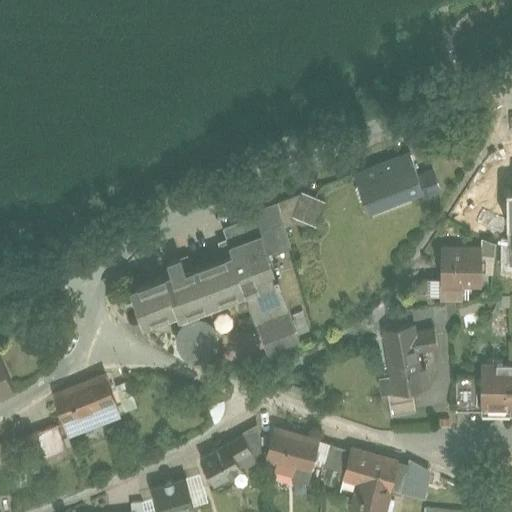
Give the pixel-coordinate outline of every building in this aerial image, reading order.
[(417,147),(362,166),(375,202),(430,183),(417,147)] [(183,304),(254,279),(271,327),(301,316),(277,250),(297,243),(282,198),(260,206),(263,212),(231,223),(238,243),(240,243),(240,245),(192,262),(187,249),(172,254),(177,266),(171,268),(171,267),(140,278),(153,314),(183,304)] [(489,277),(487,239),(446,241),(448,278),(489,277)] [(429,278),(441,279),(444,262),(431,261),(429,278)] [(435,380),(430,343),(447,341),(444,319),(427,321),(426,315),(389,320),(397,385),(435,380)] [(0,374),(11,369),(0,345),(0,374)] [(112,381),(102,354),(49,374),(59,401),(112,381)] [(511,359),(485,359),(485,397),(511,396),(511,359)] [(123,366),(112,370),(121,394),(132,390),(123,366)] [(64,431),(54,404),(17,417),(27,444),(64,431)] [(317,419),(272,408),(263,440),(273,443),(270,454),(306,463),(310,446),(316,424),(317,419)] [(240,414),(197,436),(211,464),(254,442),(240,414)] [(316,424),(310,446),(321,449),(326,427),(316,424)] [(5,425),(0,425),(0,450),(8,449),(5,425)] [(326,427),(321,449),(340,454),(346,432),(326,427)] [(347,428),(346,432),(340,454),(339,461),(352,464),(344,496),(379,504),(388,469),(394,443),(395,440),(347,428)] [(394,443),(388,469),(394,472),(410,443),(402,439),(398,446),(394,443)] [(21,453),(8,456),(10,469),(24,467),(21,453)] [(185,462),(193,490),(208,486),(200,458),(185,462)] [(152,472),(154,481),(163,511),(199,511),(193,490),(185,462),(152,472)] [(163,511),(154,481),(140,485),(143,493),(144,506),(146,511),(163,511)] [(128,486),(129,492),(131,508),(144,506),(143,493),(140,485),(128,486)] [(129,492),(67,499),(68,511),(131,511),(131,508),(129,492)] [(483,507),(484,495),(421,492),(419,511),(501,511),(501,507),(483,507)]
